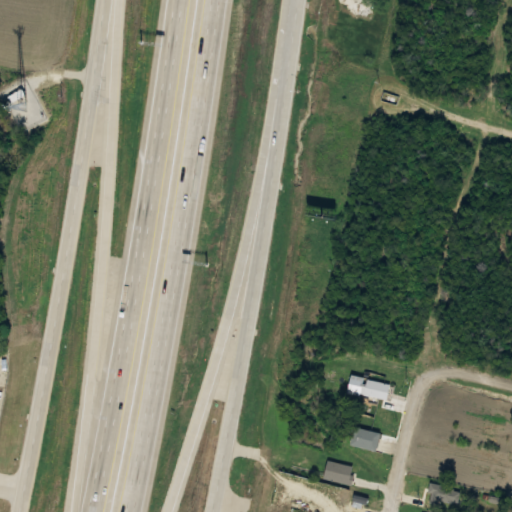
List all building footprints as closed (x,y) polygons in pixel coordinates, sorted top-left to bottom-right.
[(366,378),(389,384),(385,398),(375,395),(374,400),(362,397),(364,392),(363,392),(366,378)] [(0,429),(0,442),(23,447),(29,413),(47,416),(49,403),(7,395),(0,429)] [(352,426),(377,432),(373,449),(348,443),(352,426)] [(300,446),(318,451),(314,466),(296,461),(300,446)] [(427,481),(437,483),(437,481),(469,489),(466,503),(424,494),(427,481)]
